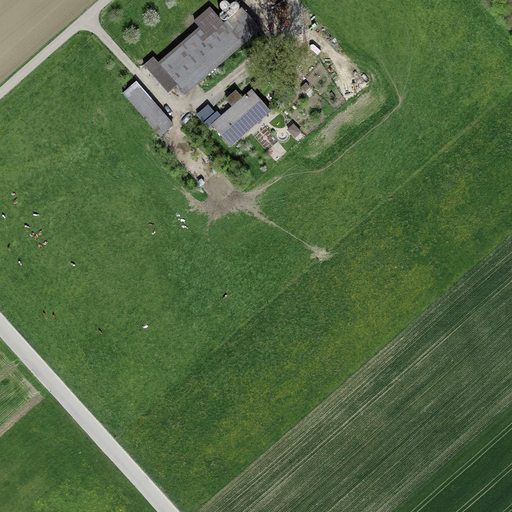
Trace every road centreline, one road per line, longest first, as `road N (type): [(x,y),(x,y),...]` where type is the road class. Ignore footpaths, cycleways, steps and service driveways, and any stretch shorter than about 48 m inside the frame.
road 1 (unclassified): [(167,511),(0,325)]
road 2 (track): [(0,92),(104,0)]
